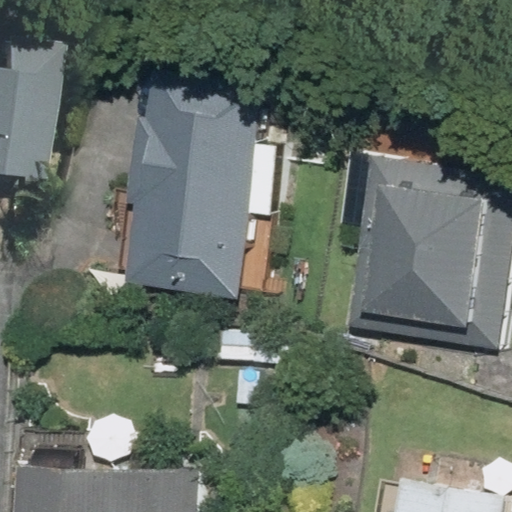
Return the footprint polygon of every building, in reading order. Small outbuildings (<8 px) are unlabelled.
[(0,179),(17,181),(36,37),(0,32),(0,179)] [(162,85),(134,273),(251,290),(279,102),(162,85)] [(511,165),(382,146),(355,324),(511,347),(511,165)] [(278,323),(224,322),(223,359),(277,360),(278,323)] [(24,511),(201,511),(203,463),(27,455),(24,511)] [(409,511),(511,511),(511,487),(417,471),(409,511)]
